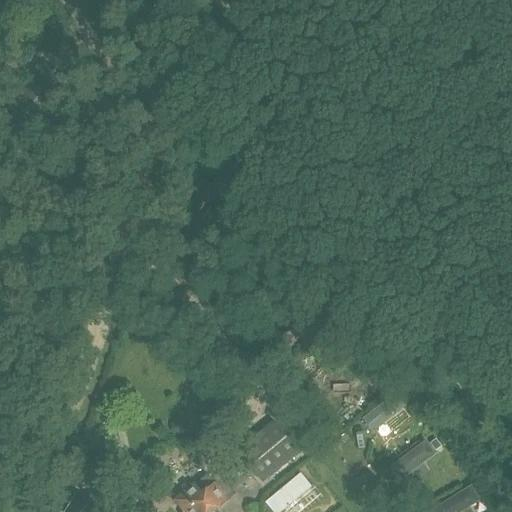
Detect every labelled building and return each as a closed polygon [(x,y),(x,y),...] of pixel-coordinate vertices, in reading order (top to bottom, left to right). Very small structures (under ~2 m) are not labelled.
[(0,124),(0,147),(18,160),(56,103),(51,100),(65,80),(42,64),(23,92),(28,95),(17,111),(11,108),(0,124)] [(191,206),(214,217),(226,191),(203,180),(191,206)] [(239,271),(254,276),(255,272),(265,276),(272,255),(248,246),(239,271)] [(290,286),(296,298),(308,292),(302,279),(290,286)] [(276,326),(288,348),(323,330),(311,307),(276,326)] [(396,395),(364,419),(373,431),(405,407),(396,395)] [(171,425),(171,431),(175,436),(182,437),(187,432),(188,426),(183,420),(176,420),(171,425)] [(238,451),(263,482),(270,476),(299,452),(274,421),(238,451)] [(431,444),(436,451),(442,447),(437,440),(431,444)] [(426,442),(390,469),(400,482),(436,455),(426,442)] [(224,478),(235,491),(249,479),(238,466),(224,478)] [(220,511),(217,508),(229,499),(208,474),(177,501),(186,511),(185,511),(220,511)] [(301,475),(267,503),(273,511),(281,511),(311,488),(301,475)] [(134,501),(148,495),(144,487),(131,493),(134,501)] [(471,487),(432,511),(462,511),(480,501),(471,487)] [(51,511),(98,511),(77,499),(68,511),(56,511),(53,509),(52,510),(51,511)]
